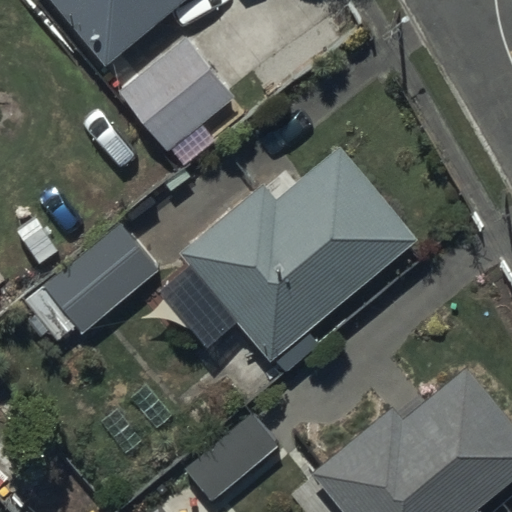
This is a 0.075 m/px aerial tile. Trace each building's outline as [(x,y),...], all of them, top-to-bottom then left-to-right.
[(60,0),(112,64),(192,0),(60,0)] [(191,36),(122,89),(169,150),(238,97),(191,36)] [(262,185),(177,253),(232,322),(222,330),(247,361),(259,352),(283,382),(320,352),(306,335),(421,244),(340,144),(273,199),(262,185)] [(168,272),(122,217),(23,300),(62,347),(85,328),(91,336),(168,272)] [(390,414),(308,481),(332,511),(481,511),(511,487),(511,426),(466,370),(399,425),(390,414)] [(253,414),(186,471),(215,505),(282,448),(253,414)]
